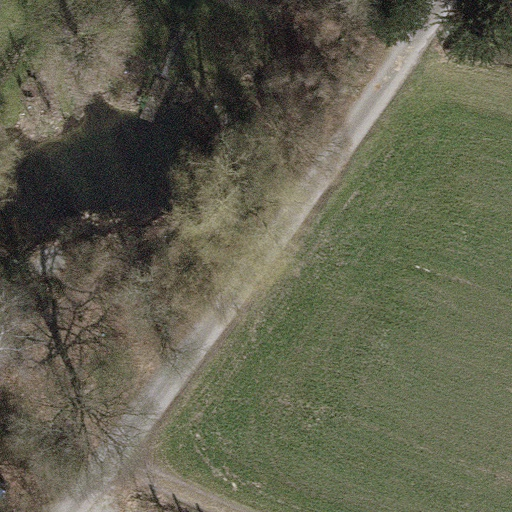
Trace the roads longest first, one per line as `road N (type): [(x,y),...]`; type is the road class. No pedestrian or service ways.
road 1 (track): [(81,511),(445,0)]
road 2 (track): [(290,511),(137,443)]
